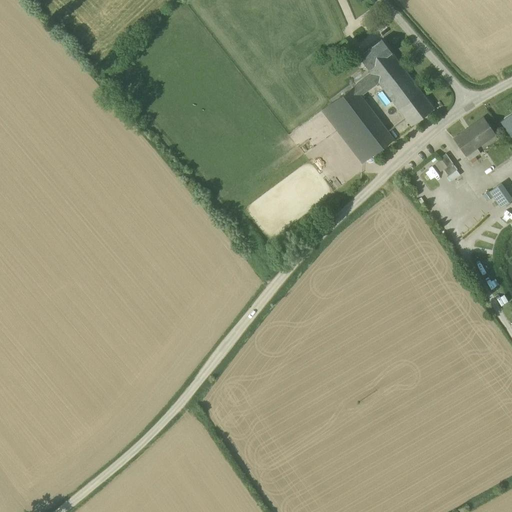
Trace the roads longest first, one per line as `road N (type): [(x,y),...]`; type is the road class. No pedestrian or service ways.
road 1 (unclassified): [(468,104),(309,248),(167,420),(63,511)]
road 2 (unclassified): [(468,104),(382,0)]
